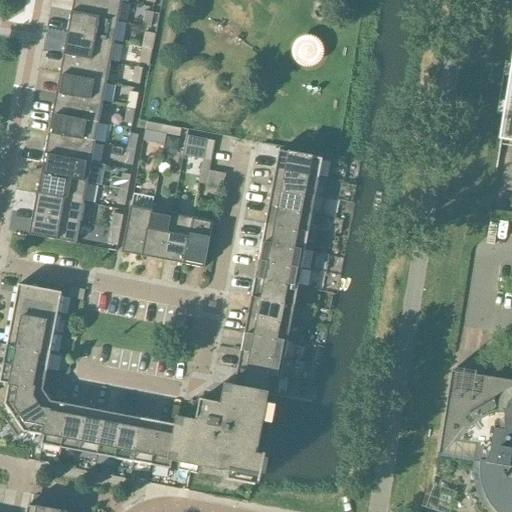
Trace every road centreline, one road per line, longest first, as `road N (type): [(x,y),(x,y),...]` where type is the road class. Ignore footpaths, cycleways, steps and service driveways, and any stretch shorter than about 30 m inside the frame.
road 1 (residential): [(377,511),(450,70),(476,0)]
road 2 (residential): [(0,252),(217,301)]
road 3 (residential): [(80,366),(201,390),(217,301)]
road 4 (residential): [(30,30),(0,190)]
road 5 (residential): [(217,301),(243,156)]
